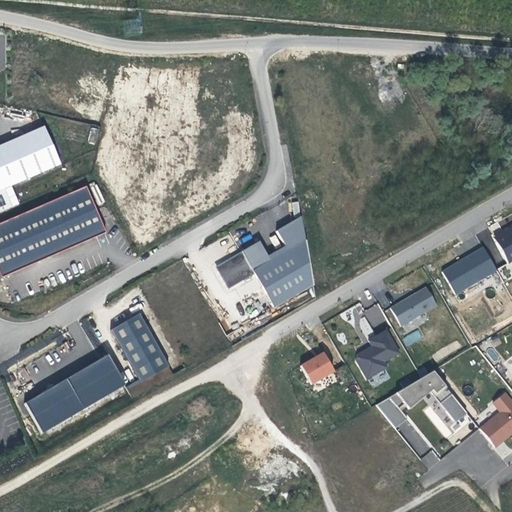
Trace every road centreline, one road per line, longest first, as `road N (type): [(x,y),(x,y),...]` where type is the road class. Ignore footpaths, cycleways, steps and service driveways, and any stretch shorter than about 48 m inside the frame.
road 1 (unclassified): [(0,490),(511,198)]
road 2 (unclassified): [(255,39),(282,165),(273,182),(254,201),(38,324),(0,323)]
road 3 (unclassified): [(0,15),(136,48),(255,39)]
road 4 (unclassified): [(255,39),(511,53)]
road 5 (track): [(223,366),(245,406),(242,421),(185,470),(94,511)]
road 6 (track): [(331,511),(313,466),(283,442),(237,359)]
